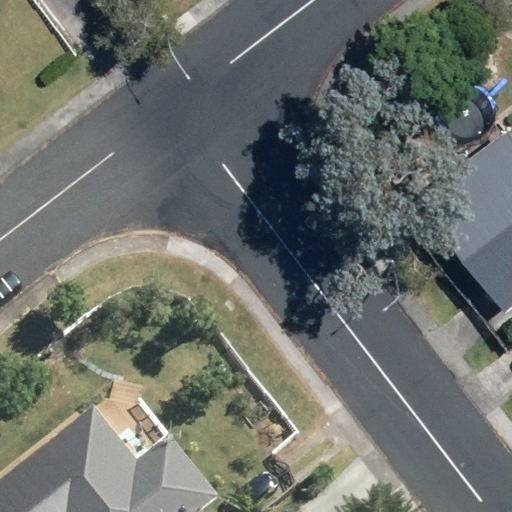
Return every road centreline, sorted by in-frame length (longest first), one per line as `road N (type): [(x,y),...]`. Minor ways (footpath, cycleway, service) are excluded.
road 1 (residential): [(174,103),(488,511)]
road 2 (residential): [(174,103),(0,238)]
road 3 (residential): [(310,0),(174,103)]
